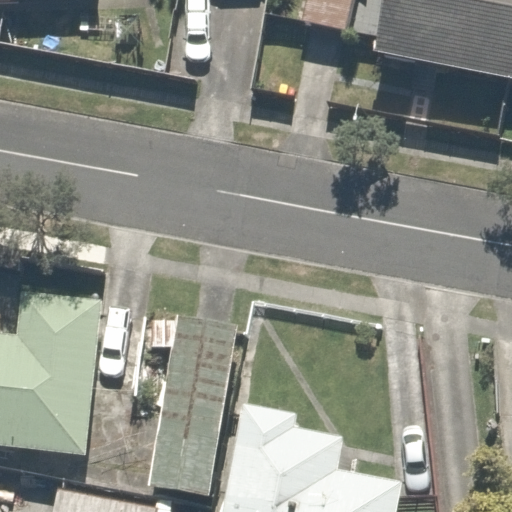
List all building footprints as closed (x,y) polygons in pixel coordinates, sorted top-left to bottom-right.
[(356,0),(307,0),(302,29),(350,37),(356,0)] [(511,0),(376,0),(366,56),(511,82),(511,0)] [(96,302),(21,294),(16,343),(0,341),(0,448),(80,457),(86,397),(95,315),(96,302)] [(95,315),(86,397),(136,402),(144,320),(95,315)] [(239,329),(169,317),(140,487),(210,499),(239,329)] [(295,435),(299,417),(244,406),(221,511),(397,511),(402,489),(333,474),(339,444),(295,435)] [(150,511),(150,509),(51,498),(49,511),(150,511)]
